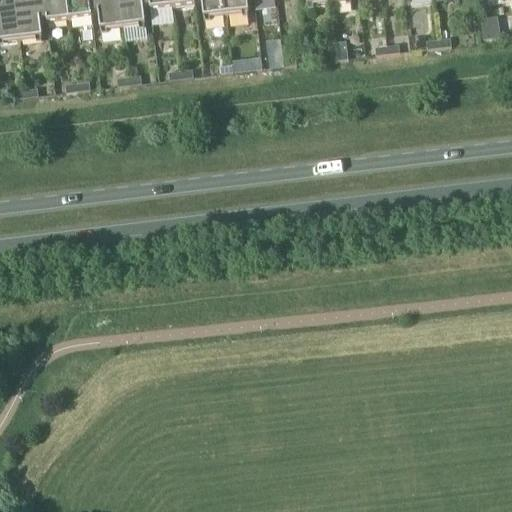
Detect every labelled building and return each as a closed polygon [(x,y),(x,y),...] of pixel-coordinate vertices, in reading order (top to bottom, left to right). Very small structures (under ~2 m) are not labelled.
[(0,0),(0,48),(19,46),(13,0),(0,0)] [(13,0),(19,46),(41,43),(39,26),(46,25),(44,11),(37,12),(35,0),(13,0)] [(35,0),(37,12),(44,11),(46,25),(46,28),(69,26),(65,0),(35,0)] [(65,0),(69,26),(91,23),(91,20),(90,20),(88,5),(96,4),(95,0),(65,0)] [(90,20),(91,20),(97,19),(99,36),(122,33),(117,0),(95,0),(96,4),(88,5),(90,20)] [(117,0),(122,33),(144,31),(142,13),(149,12),(147,0),(117,0)] [(147,0),(149,12),(149,16),(172,13),(170,0),(147,0)] [(170,0),(172,13),(194,11),(194,7),(193,7),(192,0),(170,0)] [(192,0),(193,7),(194,7),(200,6),(203,24),(225,21),(222,0),(192,0)] [(222,0),(225,21),(248,18),(245,1),(252,0),(222,0)] [(304,0),(306,11),(328,8),(327,0),(304,0)] [(327,0),(328,8),(351,6),(350,0),(327,0)] [(449,44),(437,45),(438,53),(450,52),(449,44)] [(438,53),(437,45),(425,46),(426,55),(438,53)] [(398,50),(386,51),(387,59),(399,58),(398,50)] [(387,59),(386,51),(374,53),(375,61),(387,59)] [(346,56),(334,57),(335,66),(347,64),(346,56)] [(335,66),(334,57),(322,59),(323,67),(335,66)] [(294,62),(282,64),(283,72),(295,70),(294,62)] [(283,72),(282,64),(270,65),(271,73),(283,72)] [(243,69),(231,70),(232,78),(244,77),(243,69)] [(232,78),(231,70),(219,71),(220,80),(232,78)] [(191,75),(179,76),(180,84),(192,83),(191,75)] [(180,84),(179,76),(167,78),(168,86),(180,84)] [(140,81),(128,82),(128,91),(140,89),(140,81)] [(128,91),(128,82),(116,84),(117,92),(128,91)] [(88,87),(76,89),(77,97),(89,95),(88,87)] [(77,97),(76,89),(64,90),(65,98),(77,97)] [(36,93),(24,95),(25,103),(37,102),(36,93)] [(25,103),(24,95),(12,96),(13,105),(25,103)]
